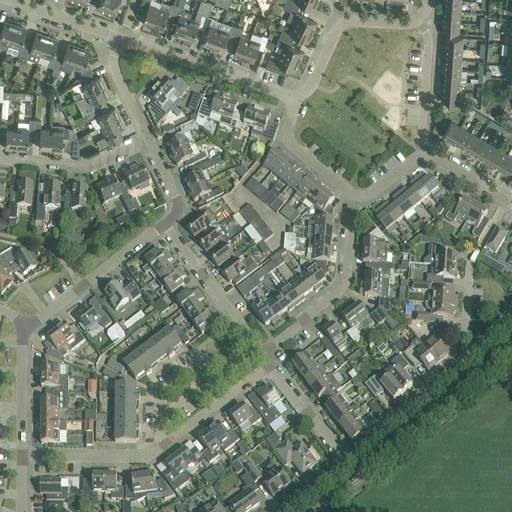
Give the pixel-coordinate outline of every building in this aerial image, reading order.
[(98,0),(96,8),(106,11),(109,0),(98,0)] [(109,0),(106,11),(116,15),(120,3),(126,5),(127,0),(109,0)] [(161,4),(161,3),(151,0),(143,24),(153,27),(161,4)] [(190,18),(183,38),(193,41),(198,28),(203,29),(208,16),(208,14),(209,12),(212,4),(202,0),(201,0),(195,20),(190,18)] [(231,0),(223,0),(221,7),(228,9),(231,0)] [(319,0),(318,0),(295,0),(296,1),(294,0),(286,0),(285,3),(298,8),(300,3),(314,10),(319,0)] [(461,1),(449,0),(444,0),(444,10),(461,12),(461,1)] [(162,2),(161,4),(153,27),(163,31),(168,17),(173,19),(177,6),(172,4),(171,5),(162,2)] [(298,8),(285,3),(283,8),(291,12),(287,21),(294,24),(313,33),(317,23),(296,13),(298,8)] [(177,6),(173,19),(178,21),(173,34),(183,38),(190,18),(192,13),(182,10),(183,8),(177,6)] [(461,12),(444,10),(443,21),(460,22),(461,12)] [(208,16),(203,29),(208,31),(204,45),(213,48),(220,29),(222,23),(213,20),(213,18),(208,16)] [(0,46),(7,49),(8,44),(15,25),(5,21),(0,34),(0,46)] [(460,22),(443,21),(442,32),(459,33),(460,22)] [(313,33),(294,24),(292,28),(285,25),(280,35),(293,41),(295,36),(308,42),(313,33)] [(26,29),(15,25),(8,44),(18,48),(16,55),(22,57),(26,45),(21,43),(26,29)] [(230,32),(220,29),(213,48),(223,52),(228,38),(233,40),(238,27),(232,25),(230,32)] [(234,55),(244,59),(250,39),(241,36),(244,29),(238,27),(233,40),(239,42),(234,55)] [(31,47),(26,45),(20,62),(26,63),(27,58),(38,62),(47,36),(36,32),(31,47)] [(260,43),(250,39),(244,59),(254,62),(258,49),(264,50),(268,37),(262,35),(260,43)] [(293,41),(280,35),(276,45),(283,48),(281,53),(299,62),(304,52),(291,46),(293,41)] [(57,40),(47,36),(38,62),(40,55),(50,59),(48,66),(53,68),(58,56),(52,54),(57,40)] [(463,38),(446,36),(445,48),(462,49),(463,38)] [(53,68),(51,74),(57,76),(60,68),(70,72),(72,67),(78,47),(68,43),(63,58),(58,56),(53,68)] [(89,51),(78,47),(72,67),(82,70),(80,76),(81,79),(91,74),(93,73),(90,67),(84,65),(89,51)] [(462,49),(445,48),(445,58),(462,60),(462,49)] [(299,62),(281,53),(278,58),(271,55),(265,68),(279,72),(282,65),(295,71),(299,62)] [(462,60),(445,58),(444,69),(461,70),(462,60)] [(461,70),(444,69),(443,80),(460,81),(461,70)] [(74,85),(72,86),(73,89),(77,91),(82,91),(83,91),(86,95),(104,86),(100,76),(94,79),(91,74),(81,79),(79,80),(80,82),(74,85)] [(159,83),(154,88),(169,101),(174,96),(177,99),(180,99),(190,88),(180,80),(176,84),(174,83),(170,87),(163,81),(160,84),(159,83)] [(460,81),(443,80),(442,91),(459,92),(460,81)] [(86,95),(76,100),(81,110),(83,116),(99,108),(96,103),(109,97),(104,86),(86,95)] [(151,94),(148,98),(155,104),(149,111),(157,128),(164,120),(168,115),(165,113),(167,110),(172,104),(169,101),(154,88),(150,93),(151,94)] [(3,91),(1,118),(7,119),(9,99),(19,99),(19,98),(20,93),(20,92),(3,91)] [(459,92),(442,91),(441,102),(459,103),(459,92)] [(194,94),(191,102),(199,104),(202,96),(194,94)] [(203,102),(200,111),(198,116),(209,120),(212,114),(222,117),(228,99),(222,96),(221,98),(217,96),(214,106),(203,102)] [(235,101),(228,99),(222,117),(220,123),(236,129),(241,115),(235,113),(238,104),(235,102),(235,101)] [(99,108),(83,116),(86,121),(91,119),(96,129),(101,126),(119,117),(115,107),(101,114),(99,108)] [(246,117),(241,115),(236,129),(241,131),(244,125),(254,129),(260,110),(254,107),(253,109),(249,108),(246,117)] [(267,112),(260,110),(254,129),(252,135),(264,139),(273,143),(278,128),(267,124),(271,115),(267,114),(267,112)] [(124,128),(119,117),(101,127),(105,136),(96,140),(100,148),(122,138),(118,131),(124,128)] [(17,130),(16,148),(16,146),(27,146),(28,135),(28,133),(34,133),(35,120),(29,119),(28,128),(17,127),(17,130)] [(35,120),(34,133),(40,134),(39,136),(39,147),(49,148),(49,151),(51,133),(51,130),(40,129),(41,120),(35,120)] [(195,123),(192,122),(180,128),(183,136),(200,127),(195,123)] [(442,136),(452,142),(461,127),(451,122),(442,136)] [(5,147),(16,148),(17,130),(6,129),(6,124),(0,123),(0,127),(0,129),(0,136),(5,137),(5,147)] [(51,133),(49,151),(61,152),(61,141),(64,141),(67,142),(77,137),(73,128),(68,128),(65,128),(63,125),(51,124),(51,130),(51,133)] [(509,130),(500,125),(497,129),(504,132),(503,134),(506,136),(509,130)] [(470,133),(461,127),(452,142),(461,148),(470,133)] [(175,143),(168,146),(170,150),(168,151),(171,157),(189,148),(195,145),(189,133),(183,136),(184,138),(175,143)] [(479,138),(470,133),(461,148),(471,153),(479,138)] [(489,144),(479,138),(471,153),(480,159),(489,144)] [(498,149),(489,144),(480,159),(489,164),(498,149)] [(189,148),(171,157),(174,163),(176,163),(178,166),(187,162),(189,167),(198,163),(203,161),(207,159),(204,153),(200,155),(195,145),(189,148)] [(507,155),(498,149),(489,164),(499,169),(507,155)] [(272,172),(285,156),(282,154),(280,156),(275,151),(264,165),(272,172)] [(511,168),(511,157),(507,155),(499,169),(508,175),(511,168)] [(289,159),(285,156),(272,172),(281,179),(292,165),(287,161),(289,159)] [(211,161),(200,166),(204,172),(214,167),(211,161)] [(292,165),(281,179),(289,186),(302,170),(299,167),(297,169),(292,165)] [(128,169),(122,172),(131,191),(148,183),(141,166),(130,172),(128,169)] [(241,167),(234,170),(242,178),(248,173),(241,167)] [(310,177),(302,170),(289,186),(297,193),(310,177)] [(202,173),(194,177),(185,182),(187,185),(185,186),(188,192),(206,184),(202,173)] [(423,173),(416,179),(430,195),(439,188),(437,185),(430,177),(427,179),(423,173)] [(104,204),(121,196),(112,177),(106,180),(107,183),(96,188),(104,204)] [(314,180),(310,177),(297,193),(306,200),(317,186),(312,182),(314,180)] [(259,184),(252,179),(245,188),(252,193),(259,184)] [(421,203),(430,195),(416,179),(410,184),(414,189),(412,191),(421,203)] [(17,183),(17,190),(10,189),(8,219),(16,220),(17,206),(31,207),(32,184),(17,183)] [(206,184),(188,192),(191,199),(193,198),(195,202),(204,197),(206,202),(206,203),(215,199),(214,198),(216,198),(224,194),(221,189),(211,194),(206,184)] [(259,184),(252,193),(258,198),(265,190),(259,184)] [(60,186),(45,185),(44,197),(37,197),(36,214),(44,215),(44,208),(58,209),(60,186)] [(317,186),(306,200),(302,204),(310,209),(314,207),(327,191),(324,188),(322,190),(317,186)] [(87,188),(72,187),(71,199),(64,198),(63,216),(71,217),(72,210),(85,211),(87,188)] [(405,188),(399,193),(413,210),(421,203),(412,191),(410,193),(405,188)] [(258,198),(264,203),(271,195),(265,190),(258,198)] [(327,191),(314,207),(322,214),(322,218),(333,219),(334,210),(329,206),(334,200),(329,196),(331,194),(327,191)] [(413,210),(399,193),(392,199),(397,204),(394,206),(404,217),(413,210)] [(228,194),(222,198),(232,213),(237,210),(228,194)] [(271,195),(264,203),(270,208),(277,200),(271,195)] [(134,211),(127,196),(121,198),(129,213),(134,211)] [(278,200),(277,200),(270,208),(277,214),(287,201),(281,196),(278,200)] [(456,218),(466,223),(477,204),(469,200),(468,201),(464,199),(458,210),(452,207),(445,219),(451,222),(454,222),(456,218)] [(381,208),(395,225),(404,217),(394,206),(392,208),(388,202),(381,208)] [(484,209),(477,204),(466,223),(475,229),(472,235),(479,240),(487,227),(481,224),(488,213),(483,210),(484,209)] [(250,205),(240,212),(244,217),(254,210),(250,205)] [(294,211),(287,205),(280,214),(286,219),(294,211)] [(437,211),(432,215),(435,219),(442,213),(444,209),(440,207),(437,211)] [(398,229),(395,225),(381,208),(375,213),(379,218),(377,220),(386,232),(388,235),(390,236),(398,229)] [(258,215),(254,210),(244,217),(248,223),(258,215)] [(190,225),(187,227),(195,238),(204,231),(208,235),(219,227),(215,222),(216,221),(208,211),(203,215),(194,221),(193,220),(192,220),(190,220),(189,221),(189,222),(189,224),(190,225)] [(300,216),(294,211),(286,219),(293,224),(300,216)] [(262,220),(258,215),(248,223),(252,228),(262,220)] [(322,218),(315,218),(315,223),(309,223),(308,228),(314,229),(335,230),(335,226),(333,225),(333,219),(322,218)] [(302,228),(302,219),(300,219),(294,227),(302,228)] [(265,226),(262,220),(252,228),(256,233),(265,226)] [(417,234),(426,226),(423,223),(421,220),(412,227),(417,234)] [(198,243),(206,253),(216,246),(220,250),(226,245),(230,242),(226,237),(228,235),(220,226),(219,227),(208,235),(198,243)] [(269,231),(265,226),(256,233),(260,238),(269,231)] [(365,241),(364,252),(384,253),(385,242),(387,243),(387,240),(375,227),(375,228),(377,230),(366,239),(366,241),(365,241)] [(508,241),(511,237),(507,235),(508,233),(497,227),(485,248),(496,254),(505,239),(508,241)] [(335,230),(314,229),(314,239),(332,241),(332,234),(335,235),(335,230)] [(273,236),(269,231),(260,238),(264,243),(273,236)] [(62,235),(62,243),(66,244),(72,244),(73,236),(67,236),(62,235)] [(285,235),(284,243),(295,243),(296,235),(293,235),(289,235),(285,235)] [(310,239),(309,250),(313,250),(333,252),(334,247),(331,247),(332,241),(314,239),(310,239)] [(295,243),(284,243),(284,249),(288,252),(294,255),(295,243)] [(234,255),(226,245),(219,251),(210,258),(218,268),(228,261),(231,266),(242,257),(238,252),(234,255)] [(432,247),(429,246),(428,257),(424,261),(424,264),(432,265),(435,265),(456,267),(457,255),(442,254),(442,247),(432,247)] [(13,249),(0,256),(0,261),(8,270),(16,265),(22,275),(36,267),(26,251),(24,250),(23,249),(21,248),(19,248),(17,248),(15,249),(13,250),(13,249)] [(308,250),(308,254),(312,255),(312,261),(315,262),(327,262),(330,263),(330,256),(333,256),(333,252),(313,250),(309,250),(308,250)] [(145,261),(152,269),(170,255),(167,251),(161,256),(157,251),(154,253),(145,261)] [(361,253),(361,260),(363,260),(363,263),(373,264),(373,269),(390,271),(393,271),(394,264),(387,264),(387,253),(384,253),(380,253),(364,252),(364,253),(361,253)] [(281,257),(279,253),(270,260),(276,269),(285,262),(281,257)] [(152,269),(149,272),(155,280),(171,268),(167,264),(173,259),(170,255),(152,269)] [(482,256),(478,262),(501,274),(505,267),(482,256)] [(231,266),(221,273),(229,283),(232,281),(236,286),(254,272),(258,269),(249,258),(245,261),(242,257),(238,261),(231,266)] [(0,294),(1,295),(12,284),(7,278),(12,273),(8,270),(0,261),(0,294)] [(315,266),(306,273),(319,289),(322,286),(321,284),(326,280),(322,274),(326,271),(327,262),(315,262),(315,266)] [(398,266),(398,270),(408,271),(409,263),(402,262),(401,267),(398,266)] [(427,275),(427,284),(432,284),(440,285),(440,278),(455,279),(456,267),(435,265),(432,265),(431,276),(427,275)] [(180,269),(174,273),(171,268),(155,280),(162,289),(165,286),(165,287),(183,273),(180,269)] [(141,278),(134,269),(129,273),(137,282),(141,278)] [(268,276),(263,269),(260,272),(264,278),(268,276)] [(366,275),(365,286),(389,287),(390,271),(373,269),(373,275),(366,275)] [(186,277),(183,273),(165,287),(172,295),(176,292),(184,286),(180,281),(186,277)] [(319,289),(306,273),(298,279),(308,293),(314,290),(315,292),(319,289)] [(250,279),(237,289),(240,294),(253,284),(250,279)] [(308,293),(298,279),(289,286),(302,302),(305,299),(304,297),(308,293)] [(147,286),(143,281),(139,284),(143,289),(147,286)] [(110,303),(116,310),(130,300),(131,302),(140,295),(130,282),(122,288),(120,288),(117,284),(105,293),(111,301),(110,303)] [(427,284),(412,283),(411,290),(431,291),(432,284),(427,284)] [(257,289),(253,284),(240,294),(244,298),(252,292),(253,292),(253,291),(257,289)] [(302,302),(289,286),(280,292),(293,309),(302,302)] [(389,287),(365,286),(365,297),(379,298),(379,309),(389,315),(390,298),(388,298),(389,287)] [(434,290),(434,294),(431,294),(429,296),(428,303),(426,302),(425,303),(456,305),(457,298),(454,298),(454,292),(434,290)] [(188,291),(180,297),(175,300),(182,309),(200,295),(197,291),(192,296),(188,291)] [(293,309),(280,292),(272,299),(283,313),(288,309),(289,311),(293,309)] [(183,309),(189,317),(201,308),(198,304),(203,299),(200,295),(183,309)] [(166,304),(162,299),(152,307),(156,311),(166,304)] [(264,299),(260,301),(276,322),(279,319),(278,317),(283,313),(272,299),(267,303),(264,299)] [(276,322),(260,301),(256,304),(259,308),(254,312),(265,326),(271,322),(272,325),(276,322)] [(456,305),(425,303),(425,305),(426,308),(428,310),(430,311),(433,312),(432,316),(442,317),(452,318),(453,312),(456,312),(456,305)] [(156,311),(158,313),(160,316),(169,309),(166,304),(156,311)] [(349,309),(360,324),(365,330),(374,323),(359,304),(357,306),(355,304),(349,309)] [(89,306),(76,316),(82,323),(78,326),(84,333),(87,331),(98,323),(105,329),(111,324),(99,308),(94,313),(89,306)] [(156,312),(152,307),(145,312),(149,318),(156,312)] [(201,308),(189,317),(196,326),(214,312),(210,308),(205,313),(201,308)] [(344,316),(342,318),(351,330),(347,333),(355,345),(360,341),(360,338),(358,335),(360,333),(356,328),(360,324),(349,309),(343,314),(344,316)] [(379,309),(371,315),(378,325),(391,316),(389,315),(379,309)] [(141,311),(122,326),(127,332),(146,318),(141,311)] [(217,316),(214,312),(195,326),(202,335),(215,326),(211,321),(217,316)] [(416,314),(416,321),(429,322),(430,315),(416,314)] [(328,325),(323,329),(324,331),(324,332),(339,352),(345,347),(344,346),(347,343),(339,332),(333,324),(330,327),(328,325)] [(65,325),(56,331),(67,346),(71,351),(85,341),(74,326),(69,330),(65,325)] [(173,330),(178,336),(182,332),(178,326),(173,330)] [(436,326),(434,326),(433,334),(434,338),(424,347),(417,338),(424,347),(438,363),(448,355),(439,344),(445,339),(446,326),(436,326)] [(126,336),(118,327),(111,333),(118,341),(118,340),(120,342),(126,337),(126,336)] [(169,329),(164,333),(146,346),(159,363),(167,356),(170,359),(175,355),(173,352),(182,345),(169,329)] [(67,346),(56,331),(47,338),(50,342),(45,346),(49,351),(46,352),(49,355),(48,356),(64,363),(65,360),(63,358),(67,355),(63,349),(67,346)] [(182,332),(178,336),(185,345),(190,341),(182,332)] [(332,347),(326,338),(321,342),(328,351),(332,347)] [(438,363),(417,338),(412,343),(411,347),(403,354),(407,358),(413,366),(419,361),(428,371),(438,363)] [(159,363),(146,346),(123,364),(125,367),(128,370),(136,380),(145,374),(147,376),(152,372),(150,369),(159,363)] [(328,351),(334,359),(336,359),(339,356),(332,347),(328,351)] [(299,373),(314,362),(307,353),(292,364),(299,373)] [(48,366),(42,366),(41,377),(59,377),(59,376),(67,376),(67,366),(62,366),(64,363),(48,356),(48,366)] [(346,364),(339,356),(336,359),(339,363),(338,364),(341,368),(346,364)] [(391,363),(394,366),(392,367),(390,366),(385,371),(390,377),(403,393),(412,385),(401,372),(403,371),(403,372),(409,367),(402,359),(399,356),(391,363)] [(110,360),(107,366),(117,371),(126,376),(128,370),(125,367),(125,368),(110,360)] [(314,362),(299,373),(305,381),(324,367),(321,363),(317,366),(314,362)] [(324,367),(305,381),(312,390),(327,379),(323,374),(327,371),(324,367)] [(106,369),(103,375),(105,376),(118,382),(118,385),(124,385),(124,379),(115,374),(106,369)] [(331,375),(327,379),(312,390),(319,399),(322,397),(325,401),(341,388),(331,375)] [(59,377),(41,377),(41,388),(46,388),(46,394),(59,394),(68,394),(68,376),(59,376),(59,377)] [(375,377),(365,385),(375,399),(383,392),(385,390),(394,401),(403,393),(390,377),(382,383),(380,383),(375,377)] [(96,393),(96,381),(85,381),(85,393),(96,393)] [(118,385),(116,385),(116,414),(136,414),(136,403),(140,403),(140,396),(136,396),(136,385),(124,385),(118,385)] [(253,406),(259,414),(269,427),(282,417),(274,407),(280,401),(269,386),(262,391),(260,389),(260,390),(262,392),(258,395),(261,400),(253,406)] [(341,388),(325,401),(329,406),(326,408),(332,417),(347,405),(351,402),(345,393),(341,388)] [(59,394),(46,394),(46,400),(41,400),(41,411),(59,411),(66,411),(68,394),(59,394)] [(357,404),(350,409),(347,405),(332,417),(339,425),(354,414),(360,409),(357,404)] [(371,409),(378,417),(383,413),(376,404),(371,409)] [(230,415),(236,423),(239,428),(248,421),(252,427),(261,420),(253,408),(247,412),(243,406),(230,415)] [(59,411),(41,411),(41,422),(59,422),(59,411)] [(97,411),(86,411),(86,422),(93,422),(96,422),(97,422),(97,414),(97,411)] [(136,425),(136,421),(136,414),(116,414),(115,443),(136,443),(136,432),(140,432),(140,425),(136,425)] [(360,422),(354,414),(339,425),(346,434),(360,422)] [(59,433),(59,422),(41,422),(41,433),(59,433)] [(367,431),(360,422),(346,434),(352,443),(367,431)] [(209,431),(221,447),(225,452),(240,441),(232,431),(227,436),(218,424),(209,431)] [(221,447),(209,431),(199,439),(208,450),(202,454),(208,462),(209,464),(219,456),(216,451),(221,447)] [(59,433),(41,433),(41,444),(59,444),(59,433)] [(281,440),(275,433),(265,441),(271,447),(281,440)] [(243,442),(238,446),(246,456),(251,452),(243,442)] [(287,442),(276,451),(287,465),(292,461),(302,474),(316,464),(315,462),(319,458),(313,449),(308,453),(301,444),(294,450),(287,442)] [(178,452),(174,455),(186,472),(194,466),(195,468),(204,461),(201,457),(195,449),(189,454),(185,449),(179,454),(178,452)] [(168,469),(162,474),(168,482),(171,486),(175,492),(192,480),(186,472),(174,455),(169,458),(171,460),(165,465),(168,469)] [(245,456),(241,460),(238,462),(244,470),(247,475),(254,484),(262,478),(251,464),(245,456)] [(220,464),(208,476),(213,481),(225,469),(220,464)] [(262,482),(267,489),(273,497),(279,492),(279,491),(290,482),(280,469),(262,482)] [(143,475),(146,494),(159,492),(161,495),(162,495),(164,500),(175,496),(169,488),(166,489),(163,480),(157,482),(154,474),(143,475)] [(83,487),(83,497),(83,499),(83,501),(94,509),(94,500),(98,500),(98,493),(105,493),(105,475),(93,475),(93,488),(83,487)] [(117,475),(105,475),(105,493),(111,493),(111,500),(123,500),(123,498),(123,488),(117,488),(117,475)] [(146,497),(143,475),(132,477),(132,481),(132,485),(125,485),(125,500),(133,500),(133,504),(146,497)] [(254,484),(247,475),(241,479),(247,487),(243,490),(245,493),(229,504),(234,511),(248,511),(259,504),(253,495),(259,490),(254,484)] [(47,495),(47,501),(69,501),(69,499),(69,489),(61,489),(61,481),(41,481),(41,492),(46,492),(46,495),(47,495)] [(225,511),(221,506),(218,501),(200,511),(225,511)] [(65,511),(64,511),(62,511),(63,503),(47,503),(47,511),(49,511),(48,511),(65,511)]
